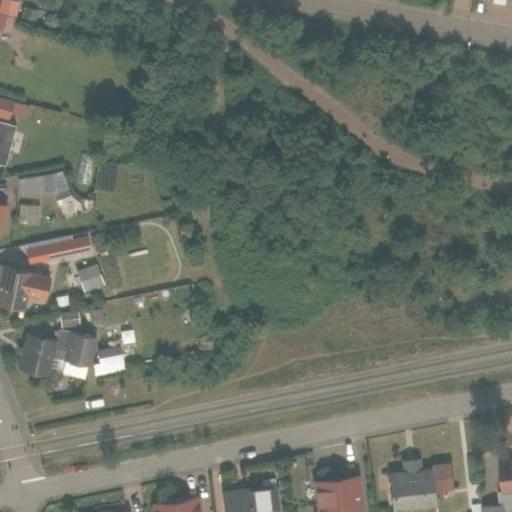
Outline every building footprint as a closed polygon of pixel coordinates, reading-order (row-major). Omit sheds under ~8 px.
[(16,4),(0,0),(0,16),(13,20),(16,4)] [(13,20),(0,16),(0,33),(9,36),(13,20)] [(10,104),(0,101),(0,120),(5,122),(10,104)] [(0,171),(6,173),(17,133),(0,128),(0,171)] [(116,173),(99,171),(96,194),(114,195),(116,173)] [(50,178),(14,184),(16,200),(52,194),(50,178)] [(37,208),(16,207),(16,226),(36,227),(37,208)] [(84,240),(24,254),(27,268),(87,255),(84,240)] [(89,290),(109,284),(102,262),(82,268),(89,290)] [(0,270),(0,308),(19,313),(21,304),(42,308),(48,281),(0,270)] [(58,343),(24,335),(15,373),(49,381),(54,359),(91,367),(97,342),(60,333),(58,343)] [(511,458),(498,460),(502,490),(511,488),(511,458)] [(437,498),(432,468),(422,470),(420,460),(403,463),(404,472),(389,475),(393,500),(394,509),(437,503),(437,498)] [(432,468),(437,498),(444,497),(443,489),(453,487),(450,463),(432,466),(432,468)] [(365,511),(361,474),(312,480),(316,511),(365,511)] [(225,511),(278,511),(278,509),(272,510),(270,488),(224,492),(225,511)] [(511,488),(502,490),(498,490),(500,504),(506,504),(506,510),(511,509),(511,488)] [(152,511),(202,511),(200,495),(151,503),(152,511)]
